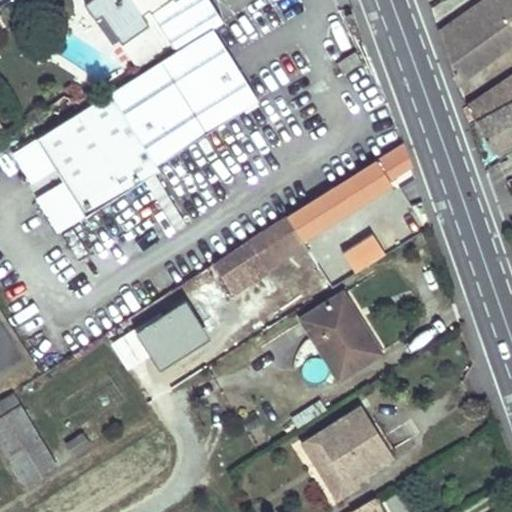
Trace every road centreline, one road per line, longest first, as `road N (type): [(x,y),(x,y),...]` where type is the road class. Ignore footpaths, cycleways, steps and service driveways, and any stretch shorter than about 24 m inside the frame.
road 1 (secondary): [(390,0),(511,339)]
road 2 (unknown): [(0,507),(138,429),(168,398),(194,343),(223,326)]
